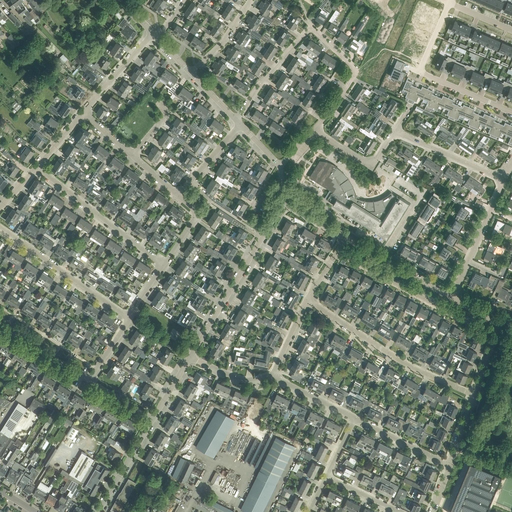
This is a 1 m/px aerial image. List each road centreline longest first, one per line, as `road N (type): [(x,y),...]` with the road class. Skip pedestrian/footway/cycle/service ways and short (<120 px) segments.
road 1 (residential): [(474,396),(306,299)]
road 2 (residential): [(237,121),(309,30),(354,70)]
road 3 (residential): [(448,2),(422,70),(511,112)]
road 4 (residential): [(162,265),(36,167)]
road 5 (residential): [(129,318),(0,227)]
road 6 (residential): [(474,310),(462,318),(337,252)]
road 7 (residential): [(189,357),(265,232)]
